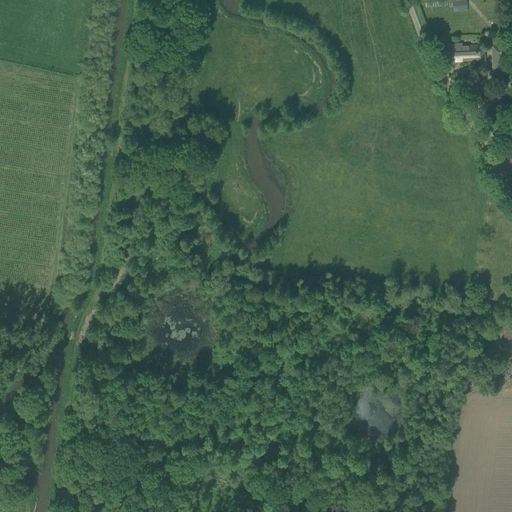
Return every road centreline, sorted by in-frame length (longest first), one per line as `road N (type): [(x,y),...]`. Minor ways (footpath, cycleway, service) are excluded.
road 1 (track): [(75,365),(139,0)]
road 2 (track): [(59,511),(75,365)]
